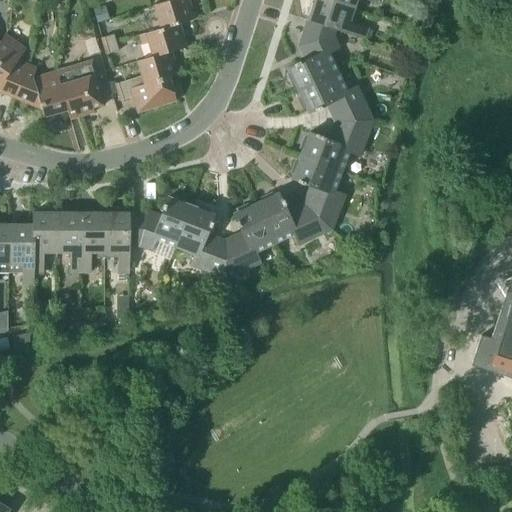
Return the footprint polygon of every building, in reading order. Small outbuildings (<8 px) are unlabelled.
[(151,22),(154,30),(178,23),(194,18),(188,0),(168,0),(152,5),(157,20),(151,22)] [(324,0),(313,0),(312,4),(309,3),(305,15),(308,16),(307,19),(333,28),(364,38),(367,29),(348,22),(352,9),(324,0)] [(324,0),(352,9),(355,0),(369,0),(376,2),(376,0),(324,0)] [(96,22),(109,18),(105,5),(92,9),(96,22)] [(286,68),(297,90),(337,72),(328,53),(338,49),(332,35),(330,35),(333,28),(307,19),(300,41),(306,54),(303,55),(305,59),(286,68)] [(154,30),(138,34),(141,44),(147,42),(151,56),(151,57),(170,50),(170,51),(185,46),(178,23),(154,30)] [(4,34),(0,40),(0,92),(14,98),(28,65),(17,60),(25,49),(4,34)] [(103,46),(116,42),(113,34),(101,38),(103,46)] [(116,42),(103,46),(106,54),(118,50),(116,42)] [(115,84),(117,92),(129,88),(137,86),(168,76),(168,77),(177,74),(170,51),(170,50),(151,57),(151,56),(136,61),(140,76),(115,84)] [(91,60),(56,71),(60,84),(59,85),(67,110),(66,110),(69,119),(93,112),(92,108),(104,104),(91,60)] [(36,68),(28,65),(14,98),(40,109),(43,117),(66,110),(67,110),(59,85),(60,84),(56,71),(36,77),(35,71),(36,68)] [(332,110),(332,122),(371,120),(355,85),(345,90),(337,72),(297,90),(307,112),(326,104),(328,108),(330,106),(332,110)] [(129,88),(117,92),(120,100),(131,97),(136,113),(175,100),(168,77),(168,76),(137,86),(129,88)] [(307,132),(299,155),(340,171),(347,152),(358,156),(371,120),(332,122),(333,133),(331,137),(328,136),(326,140),(307,132)] [(309,195),(302,203),(330,229),(343,194),(333,190),(340,171),(299,155),(290,178),(309,186),(308,190),(311,191),(309,195)] [(276,192),(254,203),(273,243),(292,234),(296,244),(330,229),(302,203),(294,211),(290,212),(289,209),(285,211),(276,192)] [(155,239),(174,247),(190,205),(167,196),(159,216),(155,214),(154,217),(141,212),(127,212),(127,242),(138,242),(138,244),(151,249),(155,239)] [(234,239),(223,239),(225,277),(259,261),(255,251),(273,243),(254,203),(232,213),(241,232),(237,234),(238,237),(234,239)] [(190,205),(174,247),(193,254),(189,264),(225,277),(223,239),(212,239),(208,238),(209,235),(205,233),(212,214),(190,205)] [(55,252),(56,212),(31,212),(32,224),(32,272),(41,272),(41,252),(55,252)] [(79,212),(56,212),(55,252),(70,252),(70,272),(79,272),(79,212)] [(103,252),(103,212),(79,212),(79,272),(89,272),(89,252),(103,252)] [(127,212),(103,212),(103,252),(117,252),(117,272),(127,272),(127,242),(127,212)] [(0,264),(8,264),(8,224),(0,224),(0,264)] [(32,284),(32,272),(32,224),(8,224),(8,264),(22,264),(22,284),(32,284)] [(511,378),(511,270),(490,338),(480,334),(470,365),(511,378)] [(125,308),(115,309),(116,323),(126,323),(125,308)] [(94,332),(106,329),(103,316),(91,319),(94,332)] [(80,321),(67,324),(70,335),(83,332),(80,321)] [(63,322),(48,326),(51,339),(66,335),(63,322)] [(13,336),(13,353),(29,349),(29,332),(13,336)]
